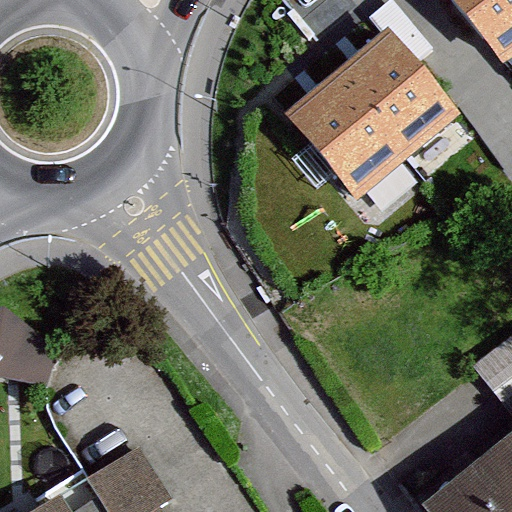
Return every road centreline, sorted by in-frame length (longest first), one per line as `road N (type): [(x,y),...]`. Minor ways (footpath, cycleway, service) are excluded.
road 1 (unclassified): [(369,511),(118,186)]
road 2 (tertiary): [(118,186),(156,134),(162,102),(159,70),(126,15)]
road 3 (tertiary): [(0,195),(56,208),(118,186)]
